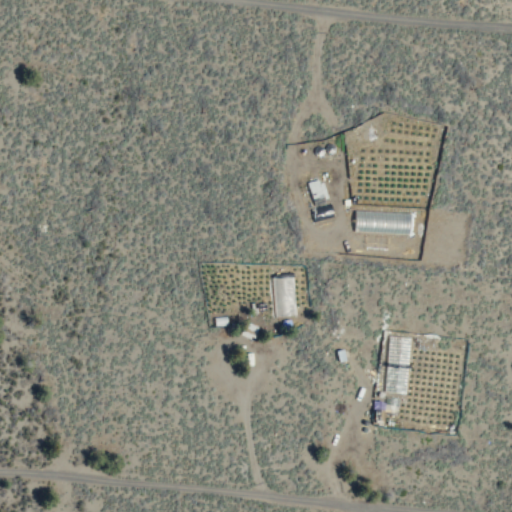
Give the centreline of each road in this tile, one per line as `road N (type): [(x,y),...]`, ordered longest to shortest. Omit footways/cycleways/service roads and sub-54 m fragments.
road 1 (track): [(0,468),(409,511)]
road 2 (residential): [(198,0),(511,35)]
